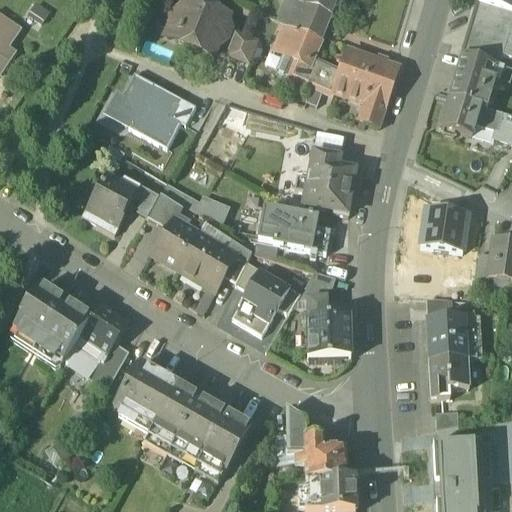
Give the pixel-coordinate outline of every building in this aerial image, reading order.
[(338,0),(303,0),(301,6),(330,18),(338,0)] [(511,0),(480,0),(478,8),(511,17),(511,0)] [(228,18),(186,1),(179,18),(170,15),(162,34),(176,39),(178,45),(183,47),(188,45),(191,52),(211,60),(220,39),(227,42),(232,30),(225,27),(228,18)] [(301,6),(295,3),(289,20),(281,16),(277,25),(279,26),(284,29),(319,44),(330,18),(301,6)] [(511,17),(478,8),(463,60),(496,71),(499,71),(502,60),(511,62),(511,17)] [(0,77),(1,79),(16,57),(5,49),(17,31),(0,19),(0,77)] [(319,44),(284,29),(281,36),(273,53),(298,65),(291,80),(322,94),(332,72),(311,62),(319,44)] [(257,44),(236,36),(227,58),(248,67),(257,44)] [(173,52),(146,41),(140,55),(167,67),(173,52)] [(385,68),(348,55),(341,75),(376,87),(380,93),(390,96),(397,74),(385,70),(385,68)] [(496,71),(463,60),(450,104),(481,113),(485,114),(494,85),(492,84),(496,71)] [(341,75),(332,72),(322,94),(333,98),(341,75)] [(376,87),(341,75),(333,98),(346,103),(347,99),(366,106),(360,125),(378,131),(385,109),(386,109),(390,96),(380,93),(376,87)] [(105,120),(166,152),(180,126),(175,123),(183,106),(136,81),(126,102),(117,97),(105,120)] [(481,113),(450,104),(441,132),(472,141),(475,129),(481,113)] [(511,122),(485,114),(481,113),(475,129),(496,135),(493,144),(510,149),(511,142),(511,122)] [(339,164),(313,159),(303,211),(319,214),(332,216),(332,218),(348,221),(351,204),(349,203),(355,176),(337,173),(339,164)] [(123,185),(107,177),(83,221),(115,240),(125,223),(123,223),(133,204),(140,207),(148,194),(125,181),(123,185)] [(199,208),(167,189),(162,196),(196,216),(199,208)] [(140,207),(135,216),(146,222),(158,200),(148,194),(140,207)] [(182,211),(160,197),(158,200),(146,222),(166,234),(172,224),(174,225),(182,211)] [(222,205),(203,198),(199,208),(196,216),(221,231),(227,215),(220,212),(222,205)] [(305,211),(303,220),(264,212),(257,245),(274,249),(273,250),(327,262),(332,237),(315,233),(319,214),(305,211)] [(425,214),(419,251),(462,257),(468,220),(425,214)] [(166,234),(151,260),(176,275),(198,239),(174,225),(172,224),(166,234)] [(225,254),(198,239),(176,275),(214,297),(230,271),(236,261),(225,254)] [(511,244),(492,241),(490,260),(487,281),(488,281),(511,284),(511,244)] [(251,257),(231,243),(225,254),(236,261),(230,271),(241,278),(246,268),(251,257)] [(490,260),(479,258),(475,283),(487,285),(488,281),(487,281),(490,260)] [(441,302),(441,265),(398,264),(397,301),(441,302)] [(259,275),(246,268),(241,278),(235,290),(246,297),(259,275)] [(290,294),(259,275),(246,297),(238,311),(238,312),(268,330),(277,314),(290,294)] [(335,283),(314,277),(300,300),(300,301),(297,305),(305,304),(311,303),(316,299),(321,303),(325,303),(326,303),(329,293),(331,294),(335,283)] [(51,300),(37,291),(13,334),(22,340),(22,348),(47,364),(53,360),(63,367),(81,340),(91,325),(79,318),(80,316),(69,309),(66,314),(60,310),(63,305),(52,298),(51,300)] [(300,300),(290,294),(277,314),(288,320),(295,308),(300,301),(300,300)] [(321,303),(316,299),(311,303),(305,304),(307,364),(350,363),(349,323),(327,323),(327,318),(330,314),(327,309),(326,303),(325,303),(321,303)] [(432,304),(427,304),(428,324),(451,322),(450,305),(432,304)] [(91,325),(81,340),(63,367),(87,383),(105,357),(108,359),(115,349),(128,330),(100,311),(91,325)] [(268,330),(238,312),(232,324),(261,341),(268,330)] [(428,324),(426,324),(428,367),(466,365),(464,324),(464,322),(451,322),(428,324)] [(479,323),(464,324),(466,365),(481,364),(479,323)] [(87,383),(87,384),(106,396),(128,358),(115,349),(108,359),(105,357),(87,383)] [(466,365),(428,367),(430,406),(450,405),(450,395),(468,394),(466,365)] [(176,391),(139,370),(114,413),(151,435),(176,391)] [(213,411),(176,391),(151,435),(145,446),(181,467),(213,411)] [(250,432),(213,411),(181,467),(218,488),(250,432)] [(323,442),(305,443),(305,425),(286,413),(287,462),(294,462),(294,472),(305,472),(305,487),(346,486),(346,485),(345,453),(333,453),(332,444),(324,445),(323,442)] [(458,430),(458,418),(436,419),(437,434),(458,430)] [(481,444),(433,446),(436,498),(439,498),(439,508),(436,508),(436,511),(491,511),(490,491),(483,492),(483,485),(489,485),(487,449),(481,450),(481,444)] [(346,485),(346,486),(305,487),(305,495),(298,495),(298,511),(305,511),(304,511),(354,511),(354,497),(354,485),(346,485)]
